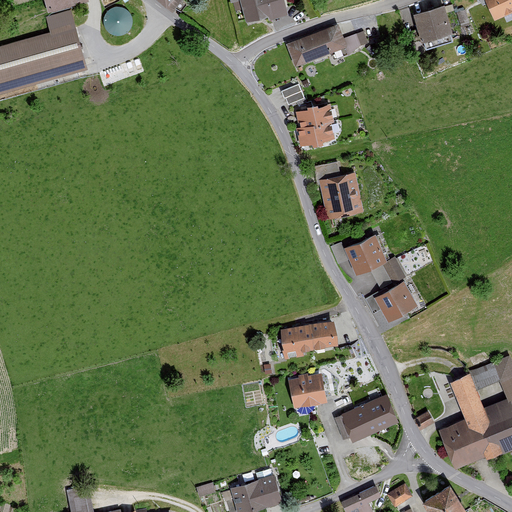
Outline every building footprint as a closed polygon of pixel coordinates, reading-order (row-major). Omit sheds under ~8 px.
[(41,0),(46,13),(85,2),(84,0),(41,0)] [(160,0),(172,10),(180,0),(160,0)] [(284,0),(241,0),(247,22),(267,17),(268,20),(288,15),(284,0)] [(511,0),(480,0),(491,23),(511,14),(511,0)] [(104,9),(108,36),(132,32),(128,5),(104,9)] [(441,8),(410,16),(418,45),(448,37),(441,8)] [(0,46),(0,92),(85,68),(73,25),(0,46)] [(336,27),(283,47),(292,70),(344,50),(346,56),(360,51),(354,35),(341,40),(336,27)] [(284,100),(287,106),(302,100),(296,87),(279,94),(282,100),(284,100)] [(303,112),(294,114),(297,130),(295,131),(299,150),(332,143),(328,125),(331,124),(328,107),(315,110),(314,108),(303,110),(303,112)] [(318,187),(325,221),(360,213),(352,175),(339,177),(336,164),(311,169),(315,188),(318,187)] [(376,231),(344,244),(355,271),(387,258),(376,231)] [(406,275),(394,255),(382,262),(394,282),(406,275)] [(388,319),(418,303),(404,278),(374,294),(388,319)] [(330,324),(277,331),(280,358),(299,356),(299,352),(333,348),(330,324)] [(461,420),(435,431),(452,472),(511,448),(511,369),(507,357),(467,373),(474,392),(497,383),(504,401),(480,411),(466,376),(446,384),(461,420)] [(286,381),(291,410),(322,404),(317,376),(286,381)] [(351,445),(395,425),(382,397),(338,417),(351,445)] [(431,423),(426,414),(413,421),(418,430),(431,423)] [(226,491),(232,511),(258,511),(277,506),(271,485),(259,489),(256,481),(226,491)] [(195,490),(198,500),(213,495),(210,485),(195,490)] [(384,496),(392,509),(410,498),(402,486),(384,496)] [(64,491),(67,511),(89,511),(85,487),(64,491)] [(377,499),(372,488),(338,503),(342,511),(370,511),(366,503),(377,499)] [(418,506),(421,511),(460,511),(445,488),(418,506)]
